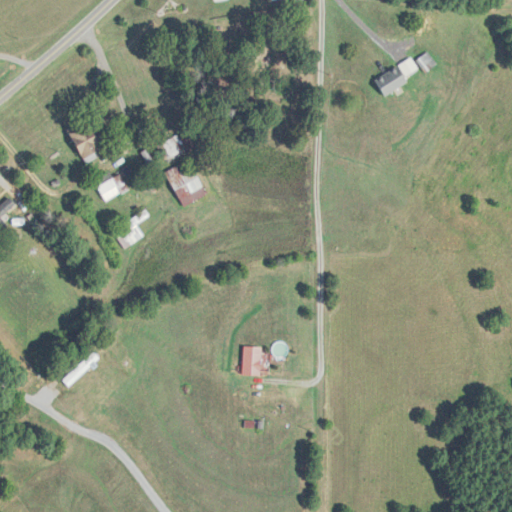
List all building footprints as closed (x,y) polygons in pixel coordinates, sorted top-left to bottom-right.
[(279,45),(263,36),(247,65),(263,74),(279,45)] [(438,64),(429,52),(418,60),(426,72),(438,64)] [(377,80),(386,96),(409,82),(400,67),(377,80)] [(104,148),(90,123),(71,133),(85,159),(104,148)] [(178,136),(160,145),(168,160),(196,147),(190,133),(179,138),(178,136)] [(207,196),(191,160),(167,171),(183,207),(207,196)] [(0,204),(0,231),(6,226),(0,218),(17,204),(10,196),(0,204)] [(146,236),(138,225),(151,216),(146,209),(114,232),(127,249),(146,236)] [(244,375),(262,375),(262,346),(244,346),(244,375)] [(101,358),(94,351),(65,381),(71,388),(101,358)]
